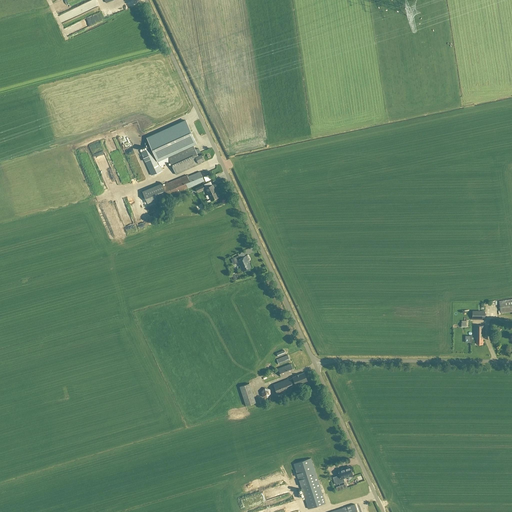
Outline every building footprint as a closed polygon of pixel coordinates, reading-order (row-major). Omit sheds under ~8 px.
[(162,171),(157,161),(167,156),(176,175),(201,163),(200,162),(204,160),(200,153),(197,154),(193,145),(196,144),(185,121),(147,138),(151,146),(140,151),(151,175),(162,171)] [(123,140),(129,157),(136,155),(129,138),(123,140)] [(161,183),(142,191),(147,204),(204,181),(200,172),(188,177),(187,175),(162,185),(161,183)] [(114,175),(107,178),(112,191),(115,189),(111,180),(116,178),(114,175)] [(212,185),(205,188),(211,201),(219,197),(217,194),(216,194),(212,185)] [(238,255),(232,258),(235,264),(238,262),(242,271),(250,267),(245,256),(240,259),(238,255)] [(511,299),(499,301),(501,313),(511,311),(511,299)] [(475,327),(475,338),(476,338),(476,344),(483,344),(483,336),(484,336),(484,326),(475,326),(475,327)] [(289,355),(278,359),(280,364),(291,360),(289,355)] [(278,369),(281,377),(294,372),(291,364),(278,369)] [(293,388),(296,386),(296,385),(307,380),(304,373),(292,377),(293,378),(290,379),(290,378),(273,385),(277,395),(293,388)] [(249,383),(240,387),(246,405),(255,402),(249,383)] [(269,389),(264,388),(261,392),(262,397),(267,398),(271,394),(269,389)] [(325,503),(310,458),(293,464),(308,509),(325,503)] [(340,476),(336,477),(338,484),(344,482),(343,478),(352,475),(350,467),(338,471),(340,476)] [(275,511),(290,511),(298,510),(296,502),(274,509),(275,511)]
